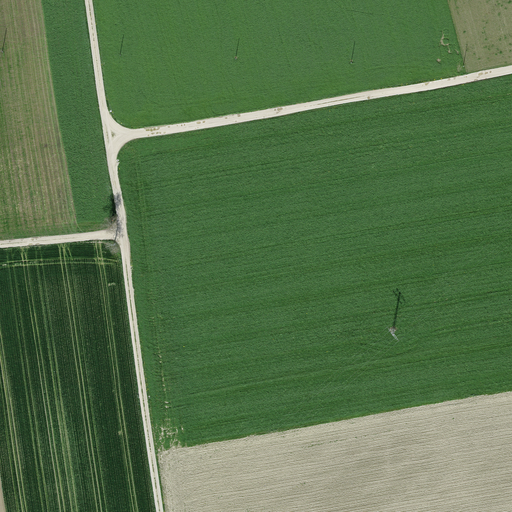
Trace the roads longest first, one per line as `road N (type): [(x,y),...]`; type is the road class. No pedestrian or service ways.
road 1 (track): [(511,70),(109,138)]
road 2 (track): [(121,232),(160,511)]
road 3 (track): [(88,0),(121,232)]
road 4 (track): [(121,232),(0,244)]
